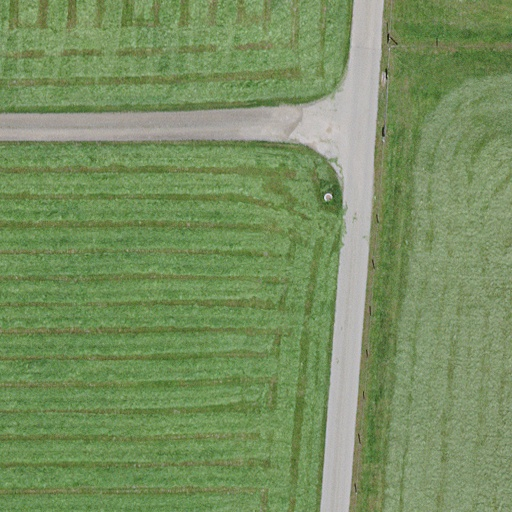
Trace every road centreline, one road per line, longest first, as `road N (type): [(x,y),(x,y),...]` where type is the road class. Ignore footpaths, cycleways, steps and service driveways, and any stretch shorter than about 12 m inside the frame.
road 1 (track): [(337,511),(373,0)]
road 2 (track): [(365,120),(0,119)]
